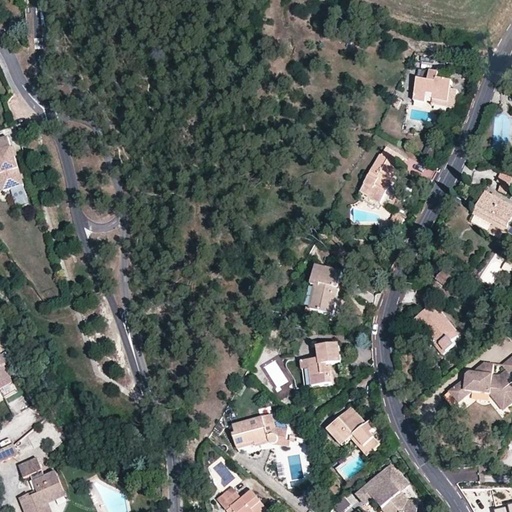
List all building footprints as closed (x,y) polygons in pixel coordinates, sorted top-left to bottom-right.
[(455,108),(458,92),(451,90),(452,82),(438,80),(439,69),(420,66),(415,101),(426,104),(428,96),(434,98),(433,105),(455,108)] [(398,108),(402,100),(396,97),(392,105),(398,108)] [(0,183),(3,193),(9,191),(23,186),(24,186),(14,155),(9,157),(8,152),(12,150),(9,139),(0,142),(0,183)] [(362,178),(368,182),(362,193),(381,204),(393,181),(391,180),(404,157),(387,147),(371,177),(364,174),(362,178)] [(507,186),(509,187),(511,179),(511,175),(502,172),(498,182),(502,184),(500,189),(505,191),(507,186)] [(26,196),(23,186),(9,191),(12,200),(26,196)] [(510,225),(511,220),(511,205),(486,192),(474,215),(506,232),(510,225)] [(381,204),(362,193),(359,199),(378,210),(381,204)] [(404,220),(395,215),(393,219),(402,224),(404,220)] [(394,240),(402,224),(393,219),(389,227),(391,228),(389,232),(382,228),(378,236),(394,240)] [(316,266),(312,287),(316,288),(312,311),(333,315),(341,271),(316,266)] [(459,281),(444,271),(436,281),(451,292),(459,281)] [(308,310),(312,311),(316,288),(312,287),(308,310)] [(460,336),(437,306),(413,323),(422,335),(427,331),(431,337),(445,355),(456,346),(454,342),(460,336)] [(431,337),(427,331),(422,335),(426,341),(431,337)] [(340,346),(319,348),(321,361),(310,362),(313,388),(333,385),(331,369),(328,370),(328,366),(331,366),(342,365),(340,346)] [(7,366),(0,353),(0,390),(13,384),(4,368),(7,366)] [(501,377),(495,377),(495,366),(486,366),(474,377),(472,376),(468,380),(468,382),(458,392),(468,403),(473,397),(480,398),(480,392),(491,393),(491,398),(492,398),(499,406),(502,404),(508,411),(511,407),(511,359),(504,367),(508,372),(501,377)] [(305,389),(313,388),(310,362),(302,363),(305,389)] [(468,403),(458,392),(452,397),(462,408),(468,403)] [(508,411),(502,404),(499,406),(506,413),(508,411)] [(269,407),(255,409),(256,417),(270,415),(269,407)] [(340,419),(342,420),(349,428),(360,417),(352,408),(340,419)] [(240,454),(257,448),(256,445),(266,442),(264,437),(269,435),(271,444),(272,445),(275,446),(277,444),(278,441),(287,443),(289,431),(277,429),(273,415),(234,427),(237,435),(234,436),(240,454)] [(342,420),(329,431),(343,446),(352,439),(355,437),(372,454),(382,445),(374,437),(379,432),(373,426),(371,428),(360,417),(349,428),(342,420)] [(257,448),(271,444),(269,435),(264,437),(266,442),(256,445),(257,448)] [(369,457),(372,454),(355,437),(352,439),(369,457)] [(0,462),(0,464),(18,456),(14,446),(0,451),(0,462)] [(24,511),(44,511),(41,501),(64,492),(56,473),(44,478),(37,460),(19,467),(24,480),(31,477),(37,495),(30,497),(29,494),(19,499),(24,511)] [(343,460),(334,469),(346,483),(349,480),(340,470),(347,464),(343,460)] [(376,500),(385,510),(393,504),(399,511),(418,511),(419,502),(410,502),(402,492),(410,486),(392,467),(359,496),(368,506),(376,500)] [(233,488),(224,496),(228,501),(223,506),(228,511),(263,511),(267,509),(252,491),(243,499),(233,488)] [(44,511),(51,511),(49,505),(66,498),(64,492),(41,501),(44,511)] [(353,493),(334,508),(338,511),(343,511),(359,500),(353,493)] [(224,496),(219,500),(223,506),(228,501),(224,496)]
